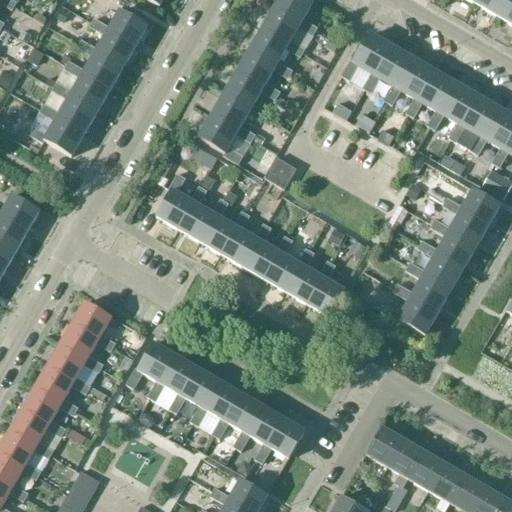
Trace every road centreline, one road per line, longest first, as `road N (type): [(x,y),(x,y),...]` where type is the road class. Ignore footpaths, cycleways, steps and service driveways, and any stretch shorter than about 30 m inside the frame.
road 1 (residential): [(0,370),(212,0)]
road 2 (residential): [(511,469),(372,391),(325,468)]
road 3 (residential): [(511,73),(388,0)]
